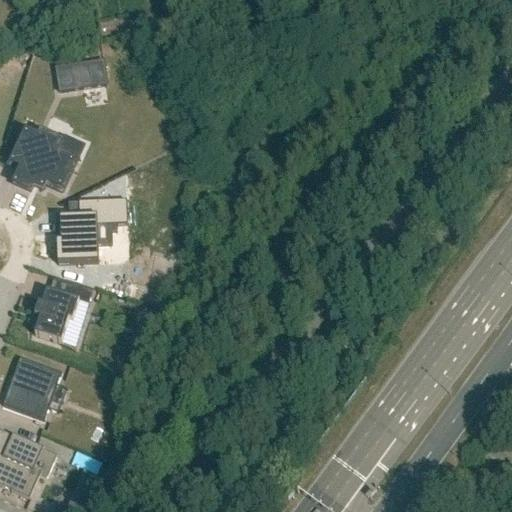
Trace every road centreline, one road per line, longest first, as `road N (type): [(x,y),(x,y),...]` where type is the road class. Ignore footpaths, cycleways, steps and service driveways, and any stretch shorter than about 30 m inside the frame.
road 1 (primary): [(511,249),(317,511)]
road 2 (primary): [(388,511),(511,343)]
